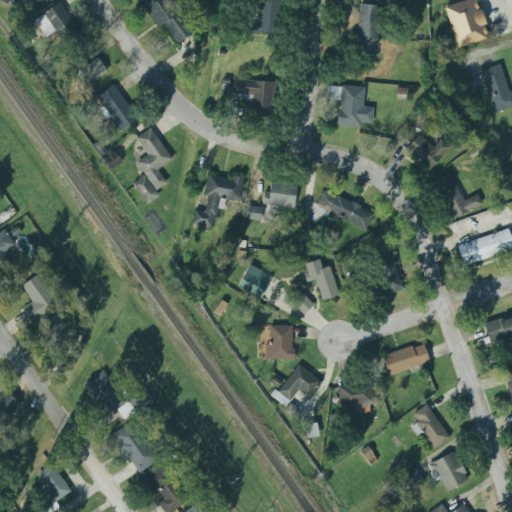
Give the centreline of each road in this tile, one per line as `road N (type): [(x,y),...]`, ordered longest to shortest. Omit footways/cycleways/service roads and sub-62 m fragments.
road 1 (residential): [(511,507),(410,213),(396,193),(339,158),(249,145),(206,128),(172,97),(99,0)]
road 2 (residential): [(0,334),(127,511)]
road 3 (residential): [(335,344),(511,282)]
road 4 (residential): [(302,151),(313,0)]
